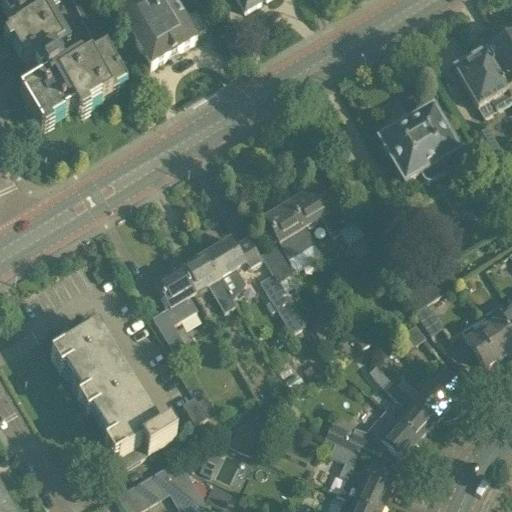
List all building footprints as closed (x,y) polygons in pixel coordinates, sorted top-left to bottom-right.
[(88,64),(65,77),(52,56),(61,50),(42,18),(50,13),(42,0),(0,0),(0,8),(14,32),(6,37),(32,81),(34,79),(37,85),(19,96),(40,132),(73,113),(77,119),(116,96),(114,92),(126,85),(105,50),(86,61),(88,64)] [(99,9),(102,8),(98,0),(69,0),(90,42),(112,32),(108,23),(99,9)] [(114,0),(102,8),(99,9),(108,23),(116,18),(149,74),(196,46),(194,43),(205,37),(194,19),(183,25),(168,0),(161,0),(151,6),(147,0),(144,0),(143,1),(142,0),(114,0)] [(233,0),(244,18),(275,0),(233,0)] [(511,39),(485,56),(511,100),(511,39)] [(511,100),(485,56),(453,74),(477,114),(479,112),(485,121),(497,113),(499,116),(511,108),(511,100)] [(444,178),(445,176),(445,173),(441,166),(457,157),(431,113),(428,114),(426,111),(415,118),(417,121),(415,122),(413,122),(410,121),(408,121),(406,122),(404,122),(402,123),(400,124),(398,126),(397,127),(395,129),(394,131),(394,133),(393,135),(391,136),(389,133),(378,140),(380,143),(377,145),(403,189),(419,180),(423,187),(427,188),(444,178)] [(487,132),(475,139),(472,141),(491,172),(505,163),(487,132)] [(288,207),(303,233),(321,222),(333,241),(339,237),(348,252),(349,251),(351,250),(358,262),(371,255),(363,243),(332,193),(331,193),(331,194),(319,201),(313,192),(288,207)] [(303,233),(288,207),(262,223),(288,265),(313,250),(303,233)] [(203,258),(235,310),(236,310),(232,304),(245,288),(237,273),(244,269),(247,273),(251,274),(261,268),(246,244),(245,244),(245,245),(234,252),(229,243),(203,258)] [(277,286),(287,280),(293,276),(276,249),(260,258),(273,279),(277,286)] [(235,310),(203,258),(178,273),(194,299),(207,291),(223,318),(235,310)] [(415,316),(426,309),(459,287),(445,267),(402,296),(415,316)] [(194,299),(178,273),(153,289),(168,313),(151,323),(173,359),(185,351),(172,330),(196,316),(188,302),(194,299)] [(259,287),(260,288),(270,305),(265,309),(270,317),(275,314),(290,339),(304,330),(277,286),(273,279),(259,287)] [(409,312),(398,296),(387,304),(397,319),(409,312)] [(426,309),(415,316),(413,318),(430,342),(442,333),(426,309)] [(335,319),(321,313),(312,333),(322,346),(335,319)] [(511,317),(510,314),(498,322),(493,314),(482,322),(487,329),(488,329),(507,357),(509,361),(511,358),(511,317)] [(360,329),(350,335),(361,353),(371,347),(360,329)] [(488,329),(487,329),(476,337),(471,329),(460,337),(485,373),(507,357),(488,329)] [(415,351),(425,343),(415,330),(404,337),(415,351)] [(110,468),(111,469),(116,479),(175,443),(167,431),(154,439),(91,335),(53,358),(117,464),(110,468)] [(303,375),(309,384),(318,378),(313,369),(303,375)] [(462,395),(463,394),(443,376),(432,389),(431,388),(414,407),(435,426),(451,407),(452,408),(453,407),(451,406),(462,394),(462,395)] [(435,426),(414,407),(391,387),(383,396),(400,411),(400,412),(396,413),(392,418),(392,420),(391,421),(392,422),(418,445),(435,426)] [(205,400),(195,406),(206,424),(216,419),(205,400)] [(206,424),(195,406),(194,403),(181,410),(194,431),(206,424)] [(418,445),(392,422),(374,442),(356,435),(332,424),(323,444),(334,448),(357,459),(360,452),(377,460),(386,450),(401,464),(402,464),(401,463),(418,445)] [(357,459),(334,448),(328,460),(344,467),(337,481),(345,485),(338,500),(345,504),(362,511),(382,511),(389,496),(390,497),(390,496),(387,494),(392,482),(364,469),(360,479),(349,474),(357,459)] [(199,476),(211,481),(217,465),(205,461),(199,476)] [(168,499),(178,465),(145,484),(158,505),(168,499)] [(178,465),(168,499),(173,509),(196,496),(178,465)] [(158,505),(145,484),(136,490),(148,511),(158,505)] [(147,511),(148,511),(136,490),(126,496),(135,511),(147,511)] [(215,511),(222,511),(229,499),(213,491),(205,506),(215,511)] [(135,511),(126,496),(116,502),(122,511),(135,511)] [(196,496),(173,509),(175,511),(188,511),(201,505),(196,496)] [(9,511),(5,503),(0,505),(0,511),(9,511)]
